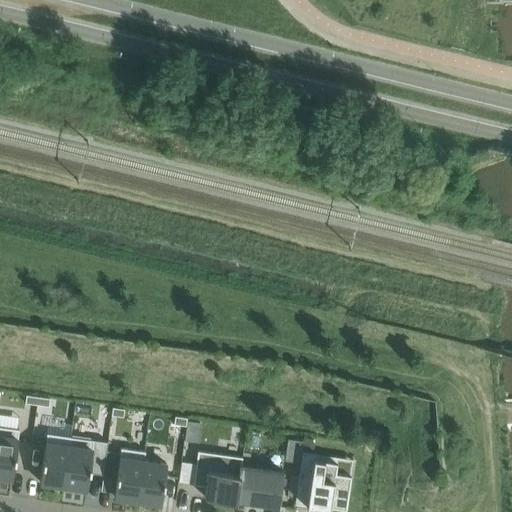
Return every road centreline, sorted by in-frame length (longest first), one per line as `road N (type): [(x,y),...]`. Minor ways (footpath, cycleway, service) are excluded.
road 1 (tertiary): [(0,16),(511,139)]
road 2 (tertiary): [(511,108),(71,0)]
